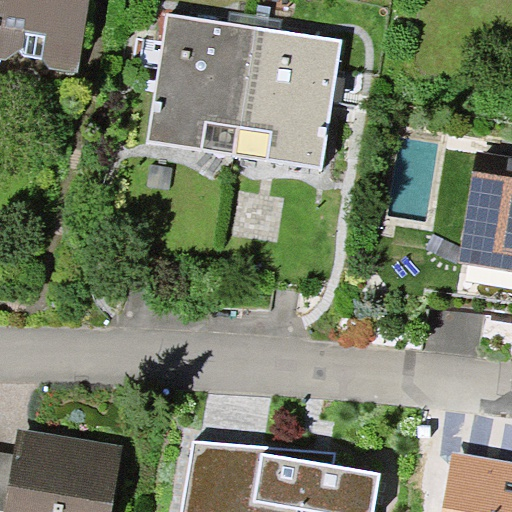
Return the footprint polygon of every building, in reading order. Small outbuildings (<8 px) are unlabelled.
[(73,77),(85,7),(85,0),(0,0),(0,35),(19,38),(16,53),(21,60),(38,64),(44,72),(73,77)] [(142,148),(230,162),(252,33),(162,19),(142,148)] [(338,46),(252,33),(230,162),(318,175),(338,46)] [(511,168),(480,163),(467,248),(511,255),(511,168)] [(267,288),(299,293),(312,204),(281,199),(267,288)] [(122,279),(153,284),(163,225),(131,219),(122,279)] [(12,460),(0,457),(0,511),(105,511),(114,460),(15,443),(12,460)] [(362,502),(368,472),(246,451),(245,454),(204,447),(195,501),(239,509),(242,492),(256,495),(253,511),(400,511),(401,509),(362,502)] [(511,511),(511,464),(452,454),(442,511),(511,511)]
